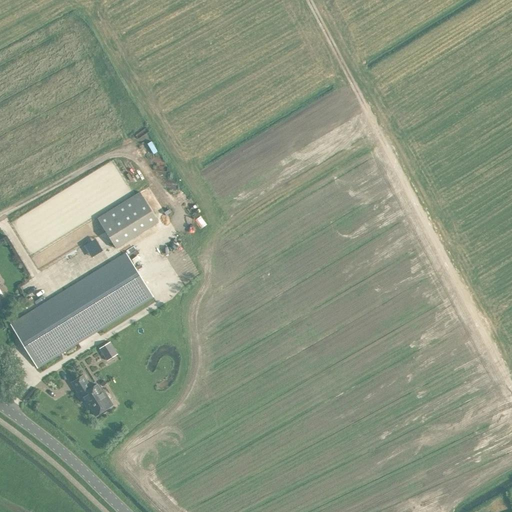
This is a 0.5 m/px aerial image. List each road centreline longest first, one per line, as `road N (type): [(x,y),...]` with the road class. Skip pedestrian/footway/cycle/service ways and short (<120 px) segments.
road 1 (track): [(511,387),(363,108)]
road 2 (track): [(363,108),(141,250)]
road 3 (tertiary): [(124,511),(0,405)]
road 4 (track): [(363,108),(307,0)]
